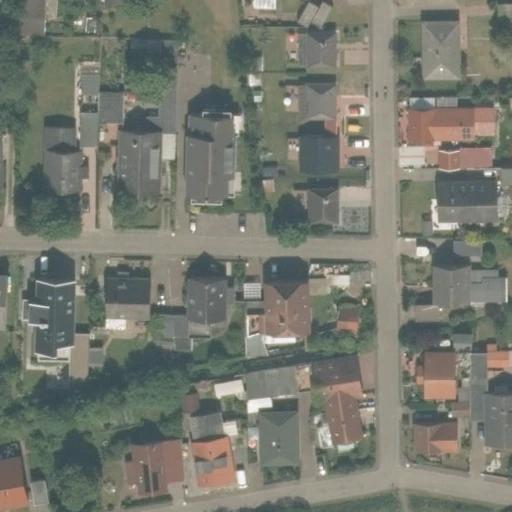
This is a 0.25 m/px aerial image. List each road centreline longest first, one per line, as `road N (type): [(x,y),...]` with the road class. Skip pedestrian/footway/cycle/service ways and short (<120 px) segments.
road 1 (residential): [(384,255),(0,242)]
road 2 (residential): [(384,255),(381,0)]
road 3 (residential): [(387,478),(384,255)]
road 4 (residential): [(200,511),(387,478)]
road 5 (residential): [(387,478),(511,498)]
